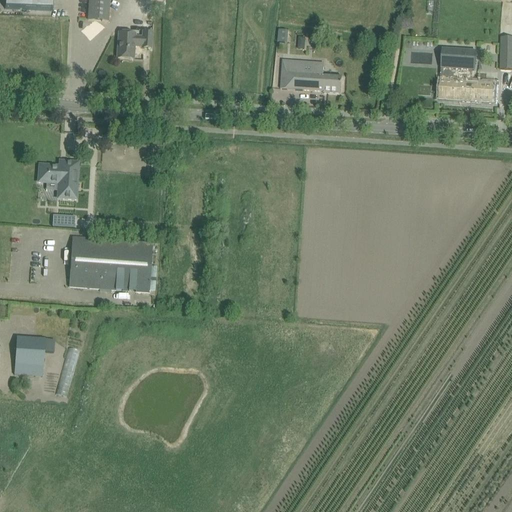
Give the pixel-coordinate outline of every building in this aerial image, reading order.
[(5,0),(5,9),(37,11),(53,11),(53,0),(5,0)] [(108,22),(109,0),(88,0),(88,21),(108,22)] [(435,0),(436,9),(449,8),(448,0),(435,0)] [(289,45),(307,47),(309,28),(301,27),(300,37),(289,36),(289,45)] [(119,34),(117,59),(133,60),(134,47),(142,47),(142,49),(151,49),(152,33),(142,32),(142,38),(134,38),(134,35),(119,34)] [(460,70),(462,44),(442,43),(438,101),(463,102),(464,86),(458,85),(460,70)] [(477,45),(462,44),(460,70),(458,85),(464,86),(463,102),(493,104),(495,86),(474,85),(477,45)] [(511,45),(501,45),(501,64),(511,64),(511,45)] [(282,62),(281,90),(324,93),(341,94),(342,79),(323,77),(323,64),(282,62)] [(40,166),(39,184),(58,185),(57,199),(76,200),(78,164),(65,163),(65,168),(40,166)] [(53,216),(52,228),(74,229),(75,218),(53,216)] [(73,239),(70,288),(149,294),(153,245),(73,239)] [(17,338),(14,376),(43,379),(45,353),(46,341),(46,340),(17,338)] [(67,398),(80,352),(68,349),(55,395),(67,398)] [(39,382),(38,392),(53,395),(55,385),(39,382)]
